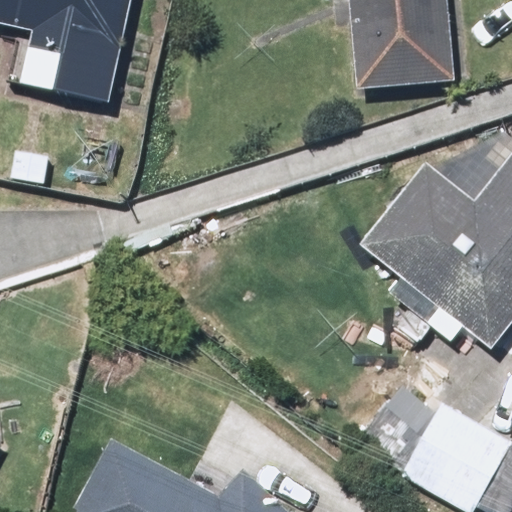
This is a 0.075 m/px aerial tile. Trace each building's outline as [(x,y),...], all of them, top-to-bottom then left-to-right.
[(108,113),(130,0),(0,0),(0,29),(28,35),(16,94),(108,113)] [(344,0),(353,102),(452,93),(443,0),(344,0)] [(422,169),(355,252),(483,354),(511,318),(511,147),(466,204),(422,169)] [(471,511),(508,451),(439,410),(399,477),(456,511),(471,511)] [(110,444),(75,511),(279,511),(239,476),(218,500),(110,444)]
